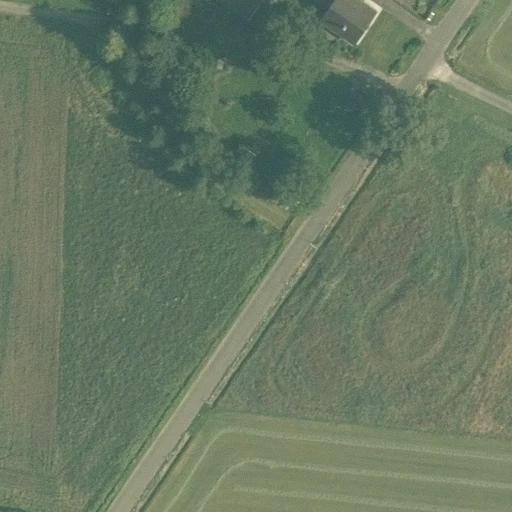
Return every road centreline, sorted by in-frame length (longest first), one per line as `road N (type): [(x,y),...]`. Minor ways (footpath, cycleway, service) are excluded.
road 1 (unclassified): [(302,241),(227,180),(87,30),(51,13),(0,8)]
road 2 (unclassified): [(119,511),(302,241)]
road 3 (unclassified): [(302,241),(467,0)]
